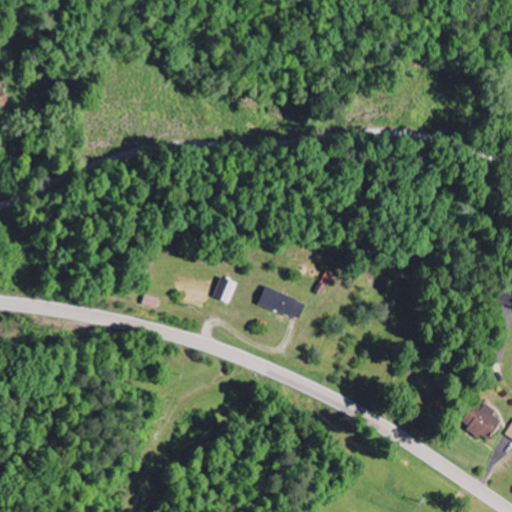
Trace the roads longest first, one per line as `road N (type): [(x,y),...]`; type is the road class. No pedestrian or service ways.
road 1 (secondary): [(511,511),(356,410),(235,355),(108,319),(0,303)]
road 2 (residential): [(0,206),(161,146),(251,149),(396,136),(511,167)]
